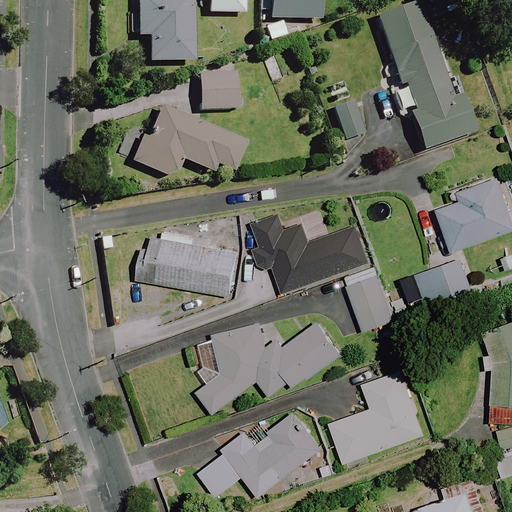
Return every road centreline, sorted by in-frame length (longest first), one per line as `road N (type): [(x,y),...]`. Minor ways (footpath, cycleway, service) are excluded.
road 1 (residential): [(116,511),(61,346),(43,244)]
road 2 (residential): [(43,244),(47,0)]
